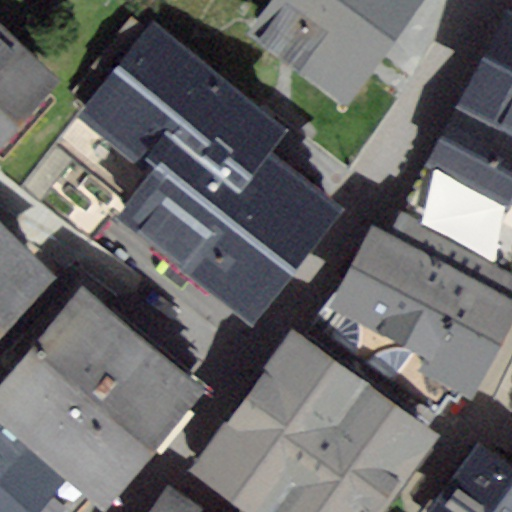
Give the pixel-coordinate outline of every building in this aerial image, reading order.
[(272,0),(247,36),(346,105),(419,0),(272,0)] [(511,22),(499,17),(426,169),(500,213),(511,188),(511,22)] [(105,224),(243,336),(338,220),(270,164),(278,153),(289,140),(144,23),(68,117),(143,178),(105,224)] [(0,152),(55,88),(0,40),(0,152)] [(0,216),(0,327),(58,267),(0,216)] [(511,302),(511,293),(368,224),(320,323),(468,394),(511,302)] [(84,285),(0,374),(0,417),(92,503),(98,509),(204,397),(84,285)] [(242,511),(372,511),(432,431),(293,330),(188,473),(242,511)] [(0,511),(83,511),(92,503),(0,417),(0,511)] [(511,511),(511,470),(475,443),(424,511),(511,511)] [(201,511),(174,493),(165,486),(146,511),(201,511)]
